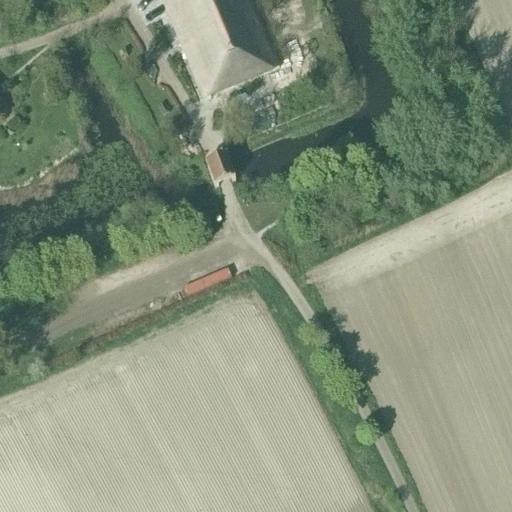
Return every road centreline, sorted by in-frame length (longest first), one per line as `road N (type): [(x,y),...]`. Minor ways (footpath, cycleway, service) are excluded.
road 1 (unclassified): [(411,511),(367,417),(232,203)]
road 2 (track): [(255,240),(0,341)]
